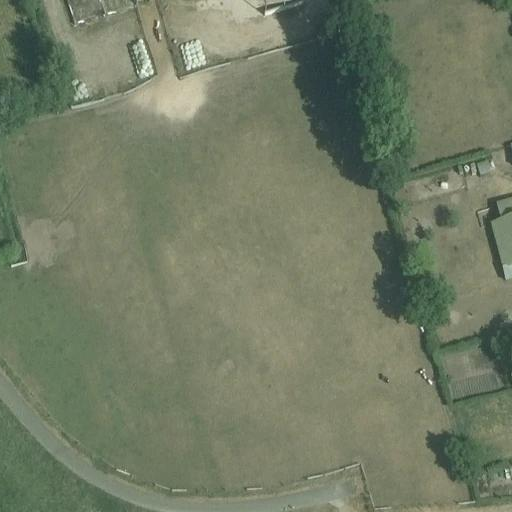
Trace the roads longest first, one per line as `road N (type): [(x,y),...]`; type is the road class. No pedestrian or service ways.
road 1 (unclassified): [(0,383),(97,478),(151,506),(191,511)]
road 2 (unclassified): [(221,511),(364,484)]
